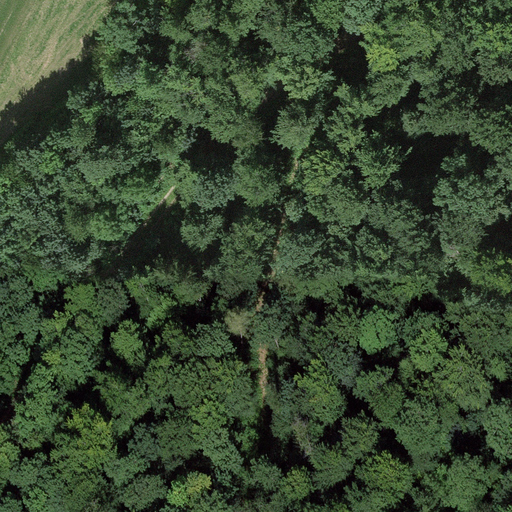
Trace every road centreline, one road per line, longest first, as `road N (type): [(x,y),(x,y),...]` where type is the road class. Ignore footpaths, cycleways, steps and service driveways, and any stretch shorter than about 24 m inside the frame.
road 1 (track): [(367,0),(219,126),(99,261),(0,434)]
road 2 (track): [(269,280),(334,162),(393,0)]
road 3 (track): [(511,378),(486,395),(450,511)]
